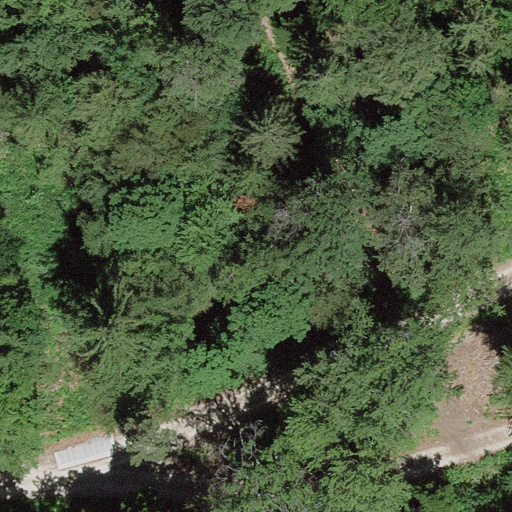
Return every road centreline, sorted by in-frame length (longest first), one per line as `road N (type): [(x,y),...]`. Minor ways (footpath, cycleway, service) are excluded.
road 1 (track): [(0,483),(189,404),(511,295)]
road 2 (track): [(511,401),(391,448),(295,450),(189,404)]
